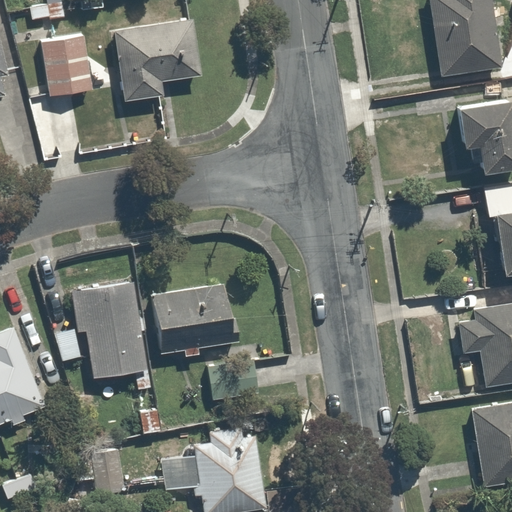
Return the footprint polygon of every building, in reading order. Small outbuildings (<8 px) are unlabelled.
[(62,0),(11,0),(13,18),(64,13),(62,0)] [(482,0),(419,0),(431,72),(492,63),(482,0)] [(156,76),(191,73),(186,14),(109,21),(116,92),(157,89),(156,76)] [(83,30),(35,36),(42,92),(91,85),(83,30)] [(511,37),(495,41),(501,77),(511,74),(511,37)] [(0,89),(9,87),(3,65),(0,52),(0,89)] [(451,92),(456,134),(466,132),(470,160),(511,155),(504,86),(451,92)] [(511,174),(475,179),(478,203),(485,203),(492,260),(511,257),(511,174)] [(146,383),(144,362),(136,276),(69,283),(72,320),(52,322),(55,353),(75,351),(77,369),(132,364),(134,384),(146,383)] [(211,277),(144,289),(155,351),(222,339),(211,277)] [(511,374),(511,285),(467,291),(469,313),(452,315),(455,344),(473,342),(477,379),(511,374)] [(0,424),(35,415),(17,343),(12,323),(0,325),(0,424)] [(245,353),(197,358),(201,392),(248,388),(245,353)] [(511,386),(466,391),(476,478),(511,474),(511,386)] [(157,486),(193,481),(197,511),(270,502),(261,431),(259,415),(204,422),(206,438),(188,441),(189,448),(153,453),(157,486)] [(117,485),(112,436),(86,439),(91,488),(117,485)]
